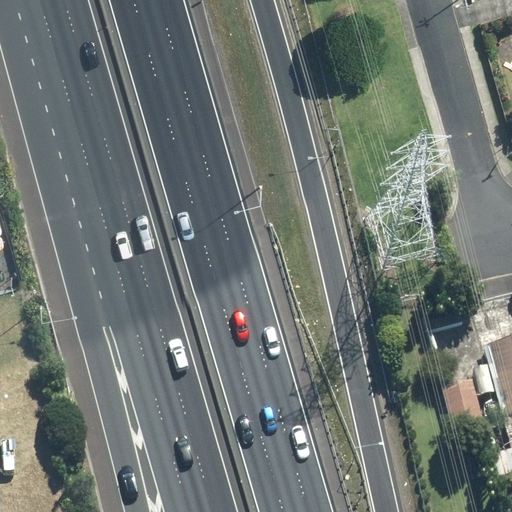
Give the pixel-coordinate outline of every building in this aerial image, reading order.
[(429,335),(466,327),(461,303),(423,311),(429,335)] [(511,328),(469,338),(444,343),(440,344),(448,380),(469,376),(511,366),(511,328)] [(482,405),(487,426),(497,424),(511,420),(511,366),(469,376),(470,381),(475,402),(491,399),(492,403),(482,405)] [(477,435),(468,392),(437,398),(447,442),(477,435)] [(511,420),(497,424),(503,449),(511,447),(511,420)]
